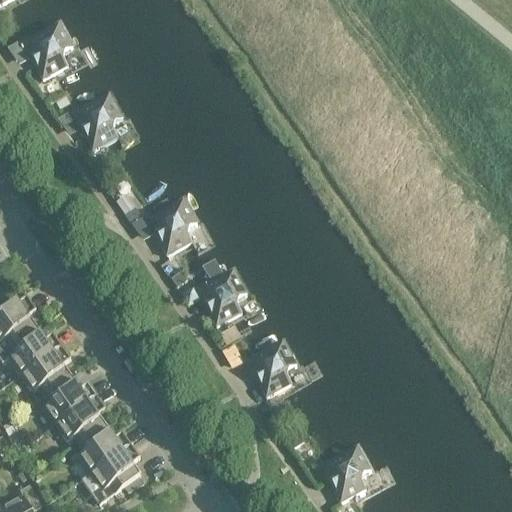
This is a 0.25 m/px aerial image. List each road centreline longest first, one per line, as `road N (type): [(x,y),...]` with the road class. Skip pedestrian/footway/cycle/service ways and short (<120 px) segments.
road 1 (residential): [(213,509),(16,235)]
road 2 (unclassified): [(247,406),(121,227)]
road 3 (unclassified): [(0,52),(121,227)]
road 4 (unclassified): [(247,406),(322,511)]
road 5 (unclassified): [(121,227),(57,195),(7,222)]
